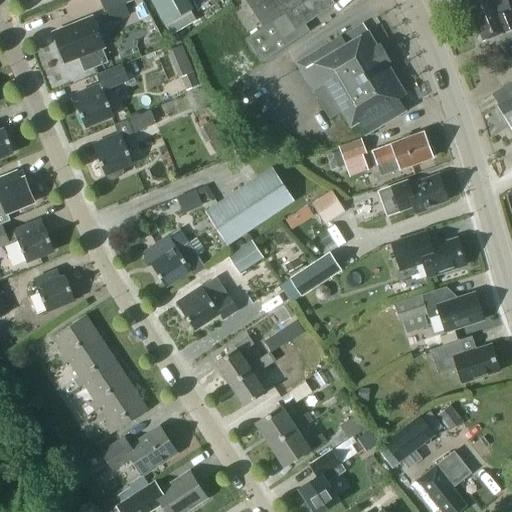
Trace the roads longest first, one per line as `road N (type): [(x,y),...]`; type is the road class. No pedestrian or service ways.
road 1 (residential): [(257,511),(87,250),(0,26)]
road 2 (tertiary): [(478,191),(409,0)]
road 3 (unknown): [(365,0),(248,69)]
